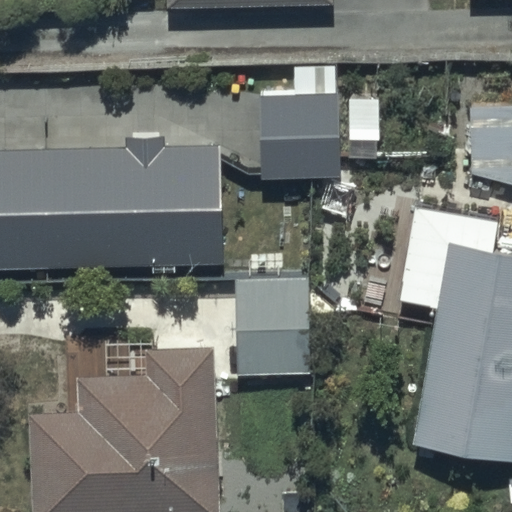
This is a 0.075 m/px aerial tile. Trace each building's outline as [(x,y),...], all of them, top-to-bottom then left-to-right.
[(164,0),(165,13),(329,11),(328,0),(164,0)] [(511,91),(473,92),(474,159),(511,169),(511,91)] [(337,94),(260,96),(262,179),(339,177),(337,94)] [(214,149),(0,154),(0,247),(217,243),(214,149)] [(510,201),(420,187),(404,287),(443,293),(423,420),(511,434),(511,226),(506,225),(510,201)] [(315,358),(312,264),(239,267),(241,358),(261,357),(261,372),(275,372),(275,359),(315,358)] [(85,389),(39,392),(42,505),(229,500),(224,311),(182,312),(182,325),(153,325),(153,352),(85,353),(85,389)]
